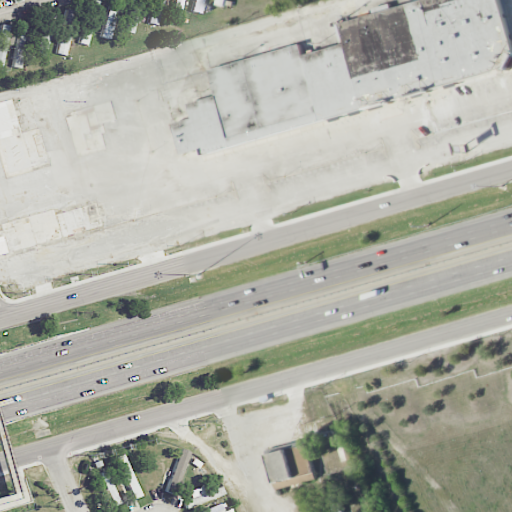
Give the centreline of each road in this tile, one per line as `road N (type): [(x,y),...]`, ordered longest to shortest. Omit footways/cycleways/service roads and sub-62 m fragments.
road 1 (motorway): [(511,221),(0,371)]
road 2 (secondary): [(511,168),(0,317)]
road 3 (secondary): [(0,459),(511,311)]
road 4 (motorway): [(0,406),(511,262)]
